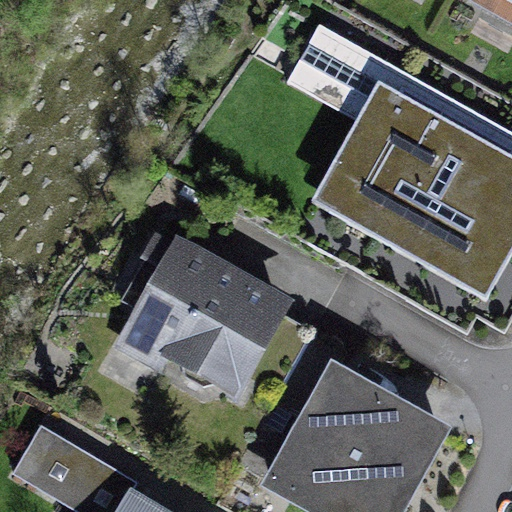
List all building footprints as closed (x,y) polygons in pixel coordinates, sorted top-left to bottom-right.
[(511,0),(482,0),(505,13),(511,0)] [(511,257),(511,141),(312,34),(281,92),(354,132),(310,214),(485,308),(511,257)] [(285,310),(169,253),(114,363),(231,420),(285,310)] [(325,368),(251,494),(283,511),(409,511),(451,441),(325,368)] [(131,489),(36,435),(5,489),(44,511),(130,511),(121,507),(131,489)]
